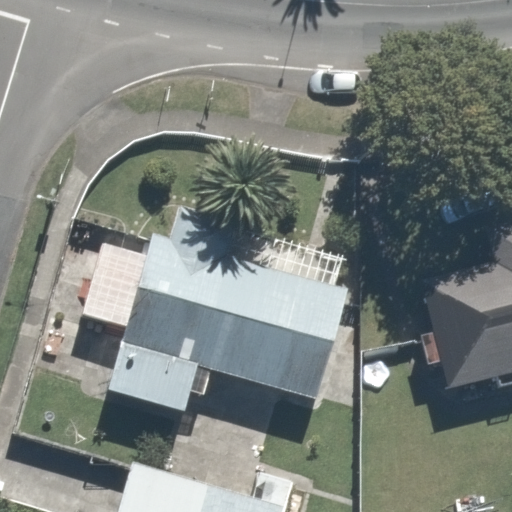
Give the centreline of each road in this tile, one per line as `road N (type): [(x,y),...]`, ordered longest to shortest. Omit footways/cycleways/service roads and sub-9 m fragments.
road 1 (secondary): [(290,0),(376,8),(510,0)]
road 2 (residential): [(0,115),(36,0)]
